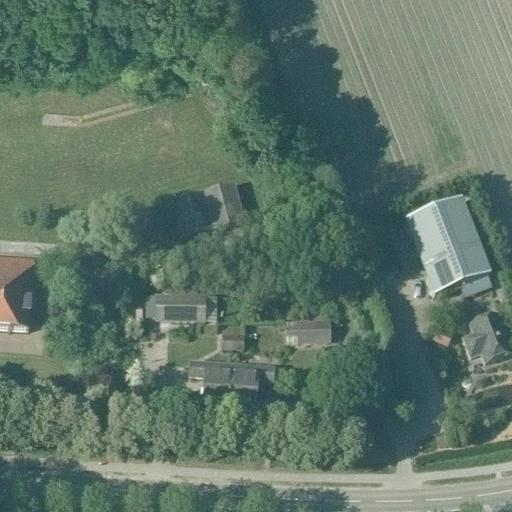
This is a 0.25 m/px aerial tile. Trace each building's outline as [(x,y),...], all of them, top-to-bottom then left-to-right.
[(244,227),(234,188),(170,206),(180,245),(244,227)] [(462,203),(404,225),(432,301),(490,279),(462,203)] [(356,253),(363,269),(381,262),(375,246),(356,253)] [(0,332),(26,334),(30,267),(0,265),(0,332)] [(154,327),(207,328),(207,300),(154,300),(154,327)] [(140,307),(140,322),(152,322),(152,307),(140,307)] [(511,358),(511,357),(497,318),(467,329),(471,339),(461,343),(469,364),(480,360),(483,369),(511,358)] [(329,346),(329,330),(329,326),(297,326),(297,333),(284,333),(284,343),(297,342),(297,347),(329,346)] [(437,333),(433,342),(448,349),(452,340),(437,333)] [(239,354),(240,342),(221,342),(220,353),(239,354)] [(201,421),(227,422),(229,371),(190,368),(188,383),(204,384),(201,421)] [(229,371),(227,422),(253,424),(254,388),(271,389),(272,375),(229,371)]
